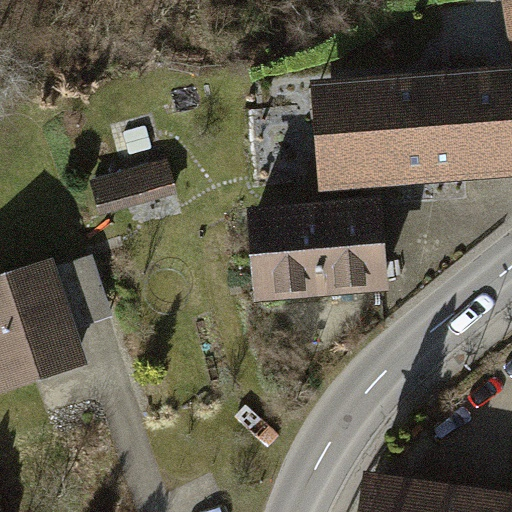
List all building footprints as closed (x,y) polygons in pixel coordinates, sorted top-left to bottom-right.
[(511,68),(325,79),(331,183),(511,172),(511,68)] [(172,160),(99,172),(105,212),(179,200),(172,160)] [(397,195),(268,204),(274,289),(404,279),(397,195)] [(68,257),(0,277),(0,395),(102,364),(68,257)] [(445,511),(451,480),(378,469),(371,511),(445,511)] [(511,511),(511,488),(451,480),(445,511),(511,511)]
